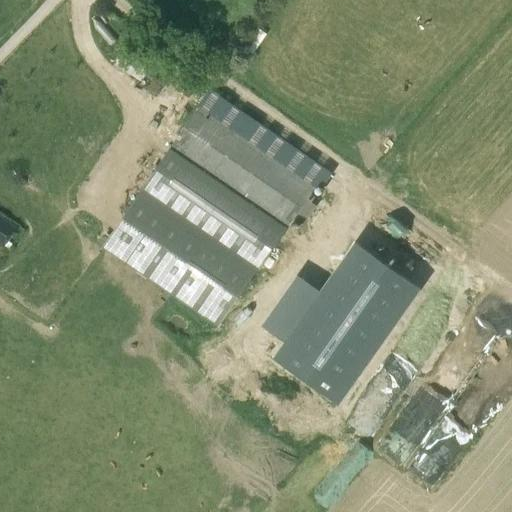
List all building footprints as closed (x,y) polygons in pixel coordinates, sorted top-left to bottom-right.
[(157,58),(130,40),(114,64),(141,82),(157,58)] [(317,186),(199,105),(169,150),(285,230),(286,230),(292,221),(300,226),(318,200),(310,195),(317,186)] [(285,230),(169,150),(142,190),(257,269),(285,230)] [(257,269),(142,190),(102,248),(218,327),(257,269)] [(13,230),(0,220),(0,243),(2,245),(13,230)]
